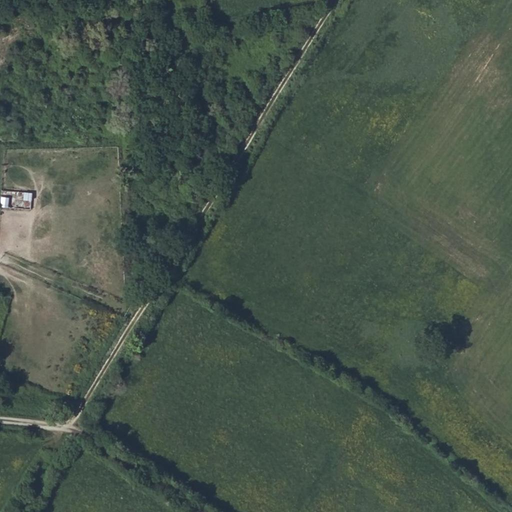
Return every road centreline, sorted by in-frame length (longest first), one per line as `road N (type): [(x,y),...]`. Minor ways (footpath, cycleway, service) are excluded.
road 1 (track): [(336,0),(72,425)]
road 2 (track): [(72,425),(200,511)]
